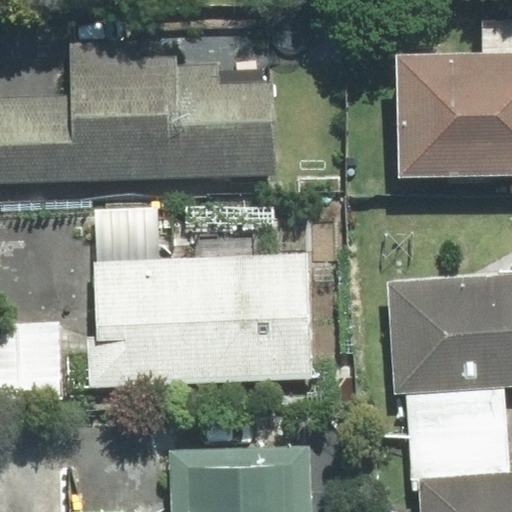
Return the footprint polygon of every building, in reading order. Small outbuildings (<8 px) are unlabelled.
[(0,94),(0,178),(280,174),(278,44),(77,48),(78,93),(0,94)] [(511,48),(407,48),(405,169),(511,170),(511,48)] [(317,378),(317,254),(163,255),(162,210),(98,210),(99,378),(317,378)] [(511,470),(511,421),(511,387),(511,386),(511,273),(394,278),(398,391),(413,390),(416,474),(511,470)] [(64,324),(0,324),(0,387),(64,388),(64,324)] [(316,511),(317,446),(174,444),(173,511),(316,511)] [(511,511),(511,470),(424,475),(425,511),(511,511)]
